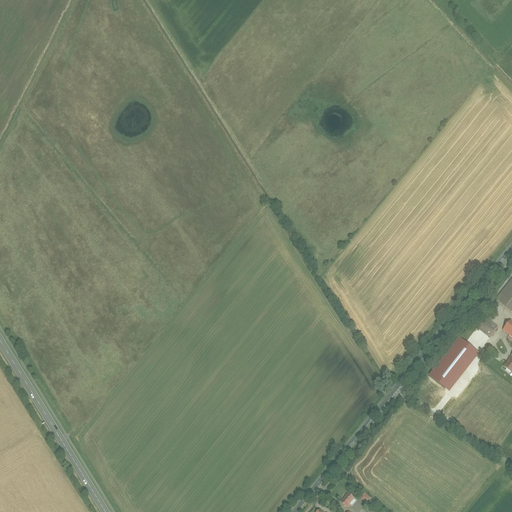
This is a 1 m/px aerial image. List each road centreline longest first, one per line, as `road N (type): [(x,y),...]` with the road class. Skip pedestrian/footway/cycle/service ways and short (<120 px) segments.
road 1 (primary): [(0,340),(106,511)]
road 2 (tertiary): [(396,391),(511,252)]
road 3 (tertiary): [(294,511),(396,391)]
road 4 (unclassified): [(396,391),(511,466)]
